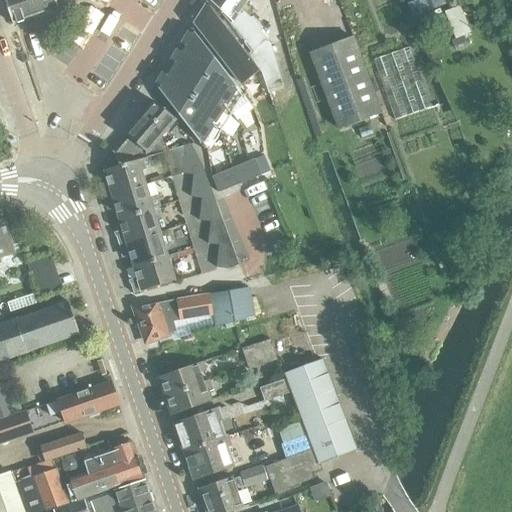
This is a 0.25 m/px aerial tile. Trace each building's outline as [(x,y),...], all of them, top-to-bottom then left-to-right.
[(14,23),(17,22),(23,20),(31,17),(57,8),(59,8),(58,4),(69,0),(93,0),(98,2),(98,3),(99,3),(100,0),(4,0),(13,24),(14,23)] [(230,25),(241,41),(250,53),(249,53),(261,70),(268,94),(284,89),(271,43),(251,18),(249,16),(255,9),(246,1),(247,0),(209,0),(232,21),(230,25)] [(432,1),(409,11),(414,22),(442,11),(440,6),(435,8),(432,1)] [(242,85),(261,70),(249,53),(246,55),(238,44),(241,41),(230,25),(226,20),(220,22),(207,5),(194,23),(242,85)] [(444,12),(455,39),(471,33),(460,5),(444,12)] [(180,48),(230,114),(240,97),(234,88),(237,86),(193,28),(180,48)] [(339,130),(382,114),(353,38),(310,54),(339,130)] [(206,151),(230,114),(180,48),(168,66),(155,86),(161,93),(198,141),(199,143),(206,151)] [(373,60),(395,120),(430,108),(409,48),(373,60)] [(154,101),(125,135),(129,138),(149,155),(149,156),(164,152),(169,150),(162,138),(166,133),(168,131),(170,132),(176,126),(174,124),(177,120),(154,101)] [(114,156),(118,166),(138,160),(149,156),(149,155),(129,138),(114,156)] [(191,144),(169,150),(164,152),(172,177),(183,174),(193,175),(194,171),(204,168),(202,165),(191,144)] [(211,171),(217,189),(260,173),(254,155),(211,171)] [(138,160),(118,166),(104,171),(109,186),(102,188),(105,198),(146,184),(138,160)] [(202,195),(212,192),(204,168),(194,171),(193,175),(191,197),(202,198),(202,195)] [(114,204),(119,220),(153,209),(153,208),(160,206),(157,196),(150,199),(146,184),(105,198),(107,206),(114,204)] [(211,218),(221,215),(212,192),(202,195),(202,198),(199,221),(210,222),(211,218)] [(119,246),(161,233),(153,209),(119,220),(124,234),(116,236),(119,246)] [(210,222),(208,244),(219,245),(216,268),(227,269),(239,265),(221,215),(211,218),(210,222)] [(0,258),(14,254),(5,219),(0,221),(0,258)] [(134,267),(168,257),(161,233),(119,246),(122,254),(129,252),(134,267)] [(168,257),(134,267),(138,282),(131,284),(134,294),(175,281),(168,257)] [(215,328),(250,316),(254,315),(249,287),(136,308),(146,341),(177,331),(174,321),(212,314),(215,328)] [(0,361),(79,335),(67,300),(14,318),(11,311),(0,315),(0,361)] [(256,344),(264,365),(278,360),(271,339),(256,344)] [(249,370),(264,365),(256,344),(242,349),(249,370)] [(319,463),(319,462),(356,448),(323,360),(285,374),(287,379),(292,392),(308,435),(313,449),(319,463)] [(160,377),(166,396),(204,383),(204,382),(200,372),(206,370),(203,362),(160,377)] [(265,402),(292,392),(287,379),(260,388),(265,402)] [(204,383),(166,396),(173,414),(210,401),(206,390),(212,388),(209,380),(204,382),(204,383)] [(0,382),(0,418),(12,415),(1,383),(0,382)] [(65,423),(118,404),(111,382),(46,405),(50,415),(61,412),(65,423)] [(185,451),(222,438),(216,422),(222,420),(218,409),(176,423),(185,451)] [(0,442),(32,432),(25,412),(12,416),(12,415),(0,418),(0,442)] [(45,461),(46,461),(52,459),(86,448),(81,432),(40,446),(44,461),(45,461)] [(308,435),(281,444),(286,458),(313,449),(308,435)] [(227,436),(222,438),(185,451),(195,479),(231,466),(225,447),(230,446),(227,436)] [(69,479),(64,481),(71,502),(76,500),(144,477),(132,441),(83,458),(87,471),(68,478),(69,479)] [(322,468),(319,462),(319,463),(313,449),(266,467),(270,479),(275,493),(313,479),(310,473),(322,468)] [(56,469),(50,471),(46,461),(45,461),(44,461),(19,469),(11,472),(15,484),(17,483),(27,511),(42,511),(68,504),(56,469)] [(268,480),(270,479),(266,467),(265,464),(240,473),(245,488),(268,480)] [(0,511),(25,511),(15,484),(11,472),(11,471),(0,474),(0,511)] [(206,511),(228,511),(244,506),(234,477),(199,490),(206,511)] [(156,511),(145,479),(53,511),(52,511),(156,511)]
